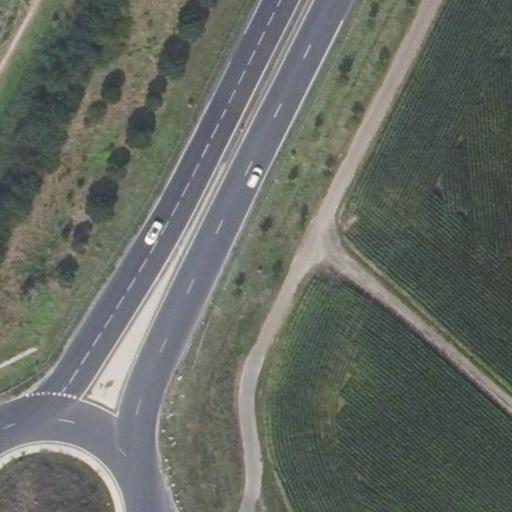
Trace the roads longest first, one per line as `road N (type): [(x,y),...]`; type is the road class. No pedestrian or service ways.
road 1 (primary): [(131,462),(143,389),(334,0)]
road 2 (primary): [(281,0),(180,203),(45,418)]
road 3 (track): [(313,240),(511,400)]
